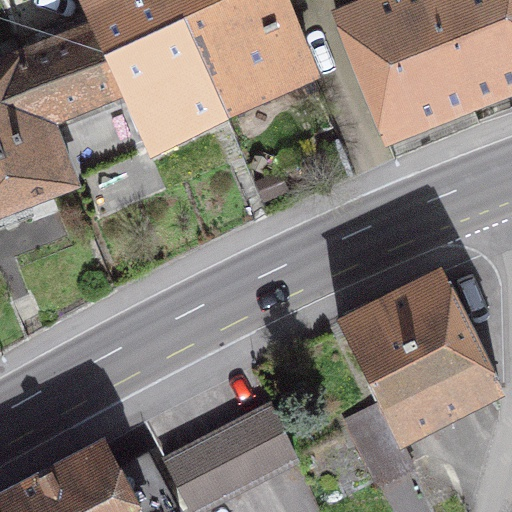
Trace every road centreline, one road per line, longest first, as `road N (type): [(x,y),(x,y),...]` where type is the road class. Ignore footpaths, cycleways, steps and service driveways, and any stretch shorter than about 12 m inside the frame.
road 1 (primary): [(0,422),(403,217),(511,172)]
road 2 (residential): [(484,511),(511,387)]
